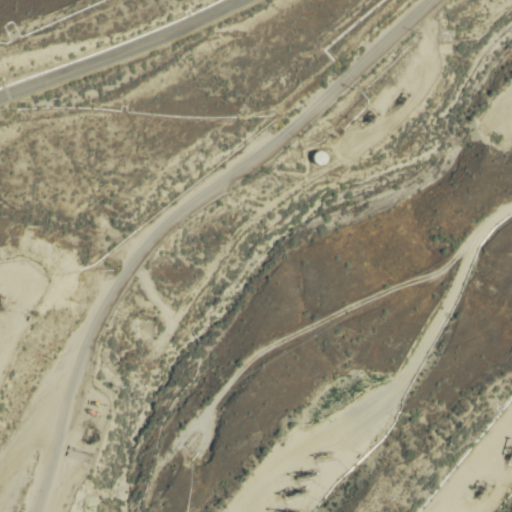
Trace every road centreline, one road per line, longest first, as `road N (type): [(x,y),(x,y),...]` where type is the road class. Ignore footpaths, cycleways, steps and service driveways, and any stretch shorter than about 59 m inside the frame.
road 1 (residential): [(47,511),(70,458),(98,330),(153,246),(435,0)]
road 2 (residential): [(140,511),(172,459),(251,366)]
